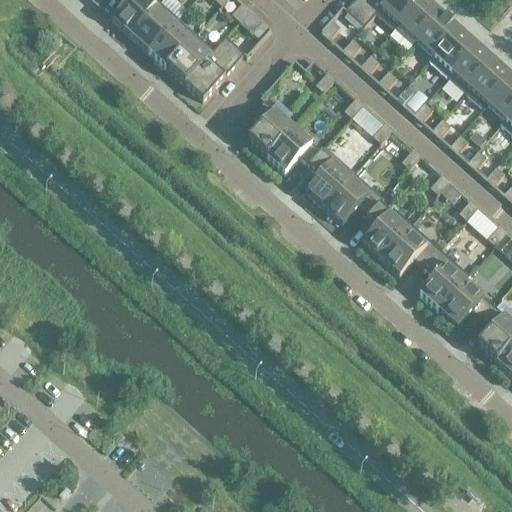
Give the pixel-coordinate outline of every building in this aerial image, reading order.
[(130,41),(159,8),(150,0),(133,0),(111,24),(130,41)] [(221,11),(230,0),(216,0),(213,4),(221,11)] [(376,19),(392,0),(357,0),(344,15),(364,32),(376,19)] [(423,1),(421,0),(392,0),(376,19),(393,34),(423,1)] [(415,46),(441,17),(423,1),(393,34),(393,35),(397,30),(415,46)] [(148,57),(177,24),(159,8),(130,41),(148,57)] [(239,27),(249,15),(241,8),(231,20),(239,27)] [(459,33),(441,17),(415,46),(432,61),(428,66),(429,66),(459,33)] [(166,73),(196,39),(195,39),(191,43),(175,28),(178,24),(177,24),(148,57),(166,73)] [(259,45),(270,34),(262,27),(252,38),(259,45)] [(447,82),(477,49),(459,33),(429,66),(447,82)] [(184,89),(225,42),(225,41),(213,55),(196,39),(166,73),(184,89)] [(202,105),(243,59),(244,58),(225,42),(184,89),(202,105)] [(350,62),(360,51),(352,44),(342,55),(350,62)] [(465,98),(495,65),(477,49),(447,82),(465,98)] [(368,78),(378,67),(370,60),(360,71),(368,78)] [(483,114),(511,81),(511,80),(495,65),(465,98),(483,114)] [(386,94),(396,83),(388,76),(378,87),(386,94)] [(323,98),(334,85),(326,78),(315,90),(323,98)] [(500,130),(511,117),(511,81),(483,114),(483,115),(487,110),(504,125),(500,129),(500,130)] [(404,110),(414,99),(406,91),(396,103),(404,110)] [(351,123),(363,111),(354,104),(343,116),(351,123)] [(266,162),(293,131),(263,105),(251,119),(262,129),(247,145),(266,162)] [(422,126),(432,115),(424,107),(414,119),(422,126)] [(511,140),(511,117),(500,130),(511,140)] [(440,142),(450,131),(442,123),(432,135),(440,142)] [(380,149),(391,136),(383,129),(372,142),(380,149)] [(309,171),(325,152),(321,156),(293,131),(266,162),(284,178),(299,162),(309,171)] [(458,158),(468,147),(459,139),(450,151),(458,158)] [(354,178),(325,152),(309,171),(319,180),(304,196),(323,213),(354,178)] [(409,174),(420,162),(412,155),(401,167),(409,174)] [(476,174),(486,163),(477,155),(467,167),(476,174)] [(494,190),(503,179),(495,171),(485,183),(494,190)] [(383,204),(355,179),(354,178),(323,213),(342,230),(356,213),(366,222),(383,204)] [(437,200),(449,187),(440,180),(429,193),(437,200)] [(511,206),(511,205),(511,188),(503,199),(511,206)] [(380,264),(411,229),(383,204),(366,222),(376,231),(362,247),(380,264)] [(466,225),(477,213),(469,206),(458,218),(466,225)] [(399,281),(414,265),(423,273),(440,255),(411,229),(380,264),(399,281)] [(495,251),(506,239),(498,231),(487,244),(495,251)] [(469,280),(440,255),(423,273),(433,282),(419,299),(438,315),(469,280)] [(493,310),(465,285),(469,281),(469,280),(438,315),(456,332),(471,316),(481,324),(493,310)] [(495,366),(511,347),(511,327),(493,310),(481,324),(491,333),(476,350),(495,366)] [(511,347),(495,366),(511,381),(511,347)]
